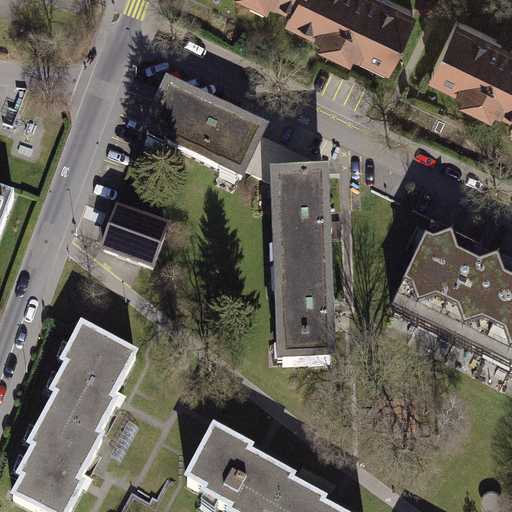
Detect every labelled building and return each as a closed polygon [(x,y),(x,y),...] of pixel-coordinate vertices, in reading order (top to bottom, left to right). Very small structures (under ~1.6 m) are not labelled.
[(270,2),(294,14),(300,0),(250,0),(267,8),(270,2)] [(300,0),(294,14),(289,23),(322,39),(319,46),(351,62),(354,55),(388,72),(415,17),(380,0),(300,0)] [(511,15),(510,15),(497,40),(511,47),(511,15)] [(497,111),(511,118),(511,47),(497,40),(459,21),(431,78),(462,94),(458,102),(493,119),(497,111)] [(171,86),(146,139),(243,183),(248,172),(265,135),(267,131),(171,86)] [(314,158),(265,135),(248,172),(275,182),(315,181),(314,158)] [(315,181),(275,182),(277,273),(331,271),(329,180),(315,181)] [(0,243),(14,201),(0,196),(0,243)] [(151,278),(167,234),(116,216),(101,260),(151,278)] [(511,363),(511,277),(434,240),(400,310),(511,363)] [(335,360),(331,271),(277,273),(279,362),(335,360)] [(51,404),(46,414),(99,443),(116,413),(109,409),(113,402),(135,361),(78,330),(56,370),(61,373),(46,401),(51,404)] [(99,443),(46,414),(25,453),(29,456),(14,484),(18,486),(7,506),(17,511),(77,511),(90,489),(82,485),(90,470),(104,446),(99,443)] [(255,462),(210,438),(180,492),(198,502),(195,506),(206,511),(286,511),(295,496),(297,491),(252,467),(255,462)] [(482,501),(481,507),(483,511),(502,511),(504,508),(503,501),(499,496),(492,495),(486,497),(482,501)] [(325,511),(295,496),(286,511),(325,511)]
